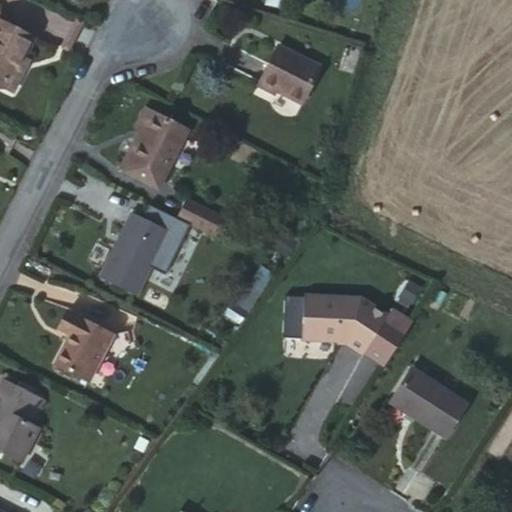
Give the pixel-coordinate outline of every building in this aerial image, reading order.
[(16,68),(22,57),(32,38),(0,21),(0,88),(11,94),(22,71),(16,68)] [(316,71),(275,48),(254,85),(270,95),(273,90),(297,104),(316,71)] [(28,61),(22,57),(16,68),(22,71),(28,61)] [(142,135),(147,137),(152,139),(131,179),(163,196),(193,136),(152,116),(142,135)] [(152,139),(147,137),(126,176),(131,179),(152,139)] [(174,218),(199,230),(208,213),(183,200),(174,218)] [(199,230),(212,237),(221,219),(208,213),(199,230)] [(167,233),(129,216),(99,281),(137,299),(167,233)] [(295,242),(283,234),(274,246),(285,254),(295,242)] [(228,270),(225,312),(257,313),(260,272),(228,270)] [(359,299),(303,297),(301,340),(347,342),(363,352),(387,315),(359,299)] [(63,333),(72,315),(66,311),(57,329),(63,333)] [(112,335),(72,315),(63,333),(70,336),(55,365),(88,382),(112,335)] [(465,407),(412,372),(391,403),(444,438),(465,407)] [(45,402),(4,382),(0,389),(0,411),(0,412),(0,453),(22,465),(39,431),(32,427),(45,402)]
